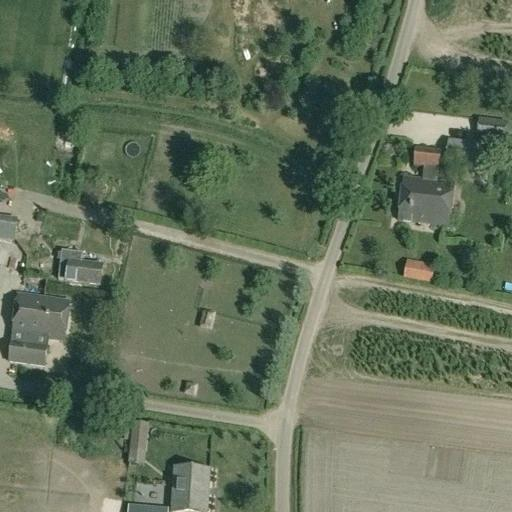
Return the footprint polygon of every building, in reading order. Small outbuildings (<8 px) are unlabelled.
[(507,124),(479,120),(477,137),(505,140),(507,124)] [(76,151),(80,135),(61,131),(57,146),(76,151)] [(448,141),(445,164),(480,169),(483,146),(448,141)] [(439,171),(442,153),(415,149),(414,168),(423,169),(422,181),(402,179),(397,222),(449,228),(454,185),(436,183),(438,171),(439,171)] [(18,220),(0,218),(0,241),(15,243),(18,220)] [(82,263),(83,255),(70,253),(62,252),(58,282),(66,283),(66,284),(100,289),(103,266),(82,263)] [(435,268),(407,262),(403,280),(430,286),(435,268)] [(10,342),(9,365),(44,369),(48,340),(64,342),(70,299),(46,296),(45,300),(18,296),(12,335),(29,338),(28,344),(10,342)] [(132,439),(147,441),(148,426),(134,425),(132,439)] [(207,511),(210,473),(174,470),(171,511),(207,511)]
